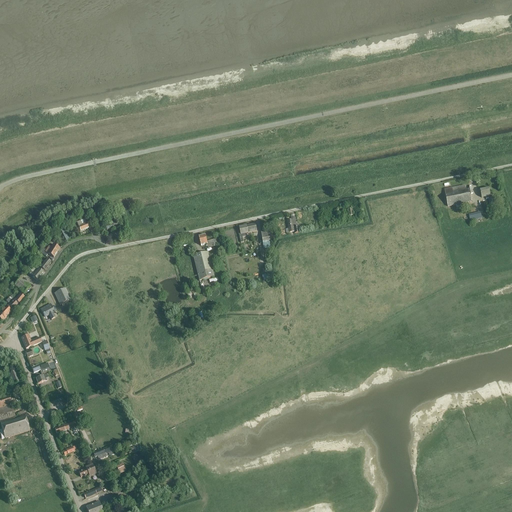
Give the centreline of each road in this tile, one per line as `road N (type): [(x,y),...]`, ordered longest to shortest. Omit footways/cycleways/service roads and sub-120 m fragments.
road 1 (unclassified): [(0,190),(511,78)]
road 2 (track): [(0,110),(459,0)]
road 3 (unclassified): [(111,248),(511,164)]
road 4 (track): [(32,308),(94,461)]
